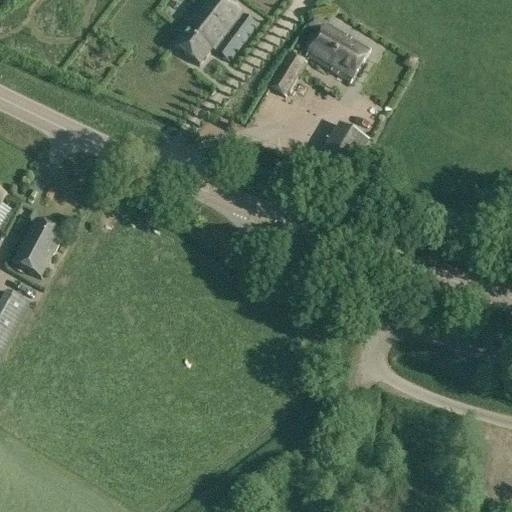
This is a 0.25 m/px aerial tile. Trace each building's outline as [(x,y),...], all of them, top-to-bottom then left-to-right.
[(256,27),(242,17),(220,0),(204,0),(183,27),(187,31),(174,48),(200,68),(212,52),(229,63),(256,27)] [(371,50),(326,24),(306,58),(350,84),(371,50)] [(307,65),(289,54),(269,88),(271,89),(270,92),(283,100),(285,98),(287,99),(307,65)] [(321,162),(348,177),(369,142),(342,126),(321,162)] [(40,196),(50,178),(41,173),(31,191),(40,196)] [(35,223),(12,265),(41,280),(63,238),(35,223)] [(0,354),(16,328),(29,304),(10,294),(0,312),(0,354)]
